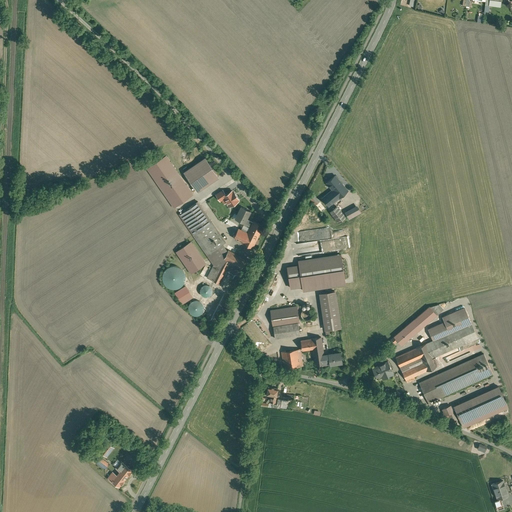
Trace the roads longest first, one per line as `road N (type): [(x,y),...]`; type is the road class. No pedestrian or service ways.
road 1 (residential): [(281,226),(59,0)]
road 2 (unclassified): [(262,363),(433,416),(511,452)]
road 3 (tertiary): [(393,0),(281,226)]
road 4 (tertiary): [(229,324),(134,511)]
road 5 (unclassified): [(262,363),(240,511)]
road 6 (unknown): [(448,322),(339,384)]
